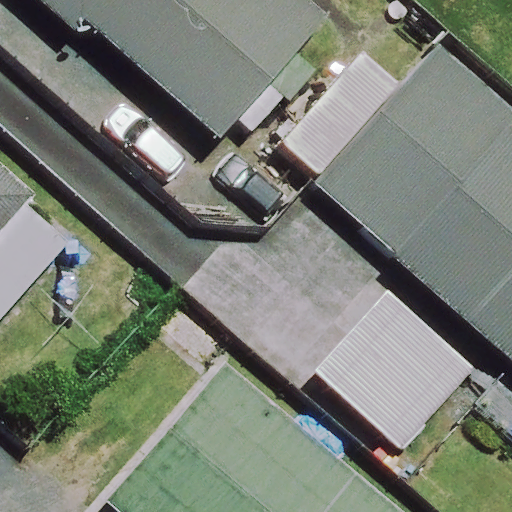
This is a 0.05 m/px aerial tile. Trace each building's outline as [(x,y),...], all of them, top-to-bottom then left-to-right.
[(303,78),(285,62),(311,32),(274,0),(0,0),(0,2),(68,61),(84,43),(208,150),(257,94),(275,110),(303,78)] [(511,167),(418,81),(312,196),(511,380),(511,167)] [(0,319),(60,253),(0,198),(0,319)] [(462,382),(378,305),(305,383),(389,460),(462,382)] [(351,511),(211,392),(109,511),(351,511)]
